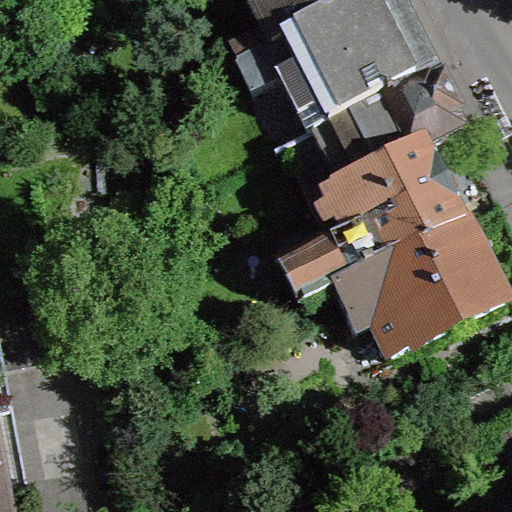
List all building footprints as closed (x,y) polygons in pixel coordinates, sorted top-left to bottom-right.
[(433,78),(393,0),(373,0),(284,45),(238,68),(252,97),(299,74),(327,131),(433,78)] [(258,0),(261,0),(284,45),(373,0),(245,0),(248,5),(258,0)] [(66,76),(96,70),(91,45),(62,51),(66,76)] [(425,151),(460,132),(433,78),(327,131),(284,153),(312,208),(425,151)] [(333,296),(464,229),(425,151),(312,208),(331,245),(280,269),(301,312),(333,296)] [(414,356),(505,310),(464,229),(333,296),(354,338),(373,329),(386,355),(408,344),(414,356)] [(0,511),(13,511),(12,505),(24,502),(0,382),(0,372),(101,353),(88,289),(0,306),(0,511)]
